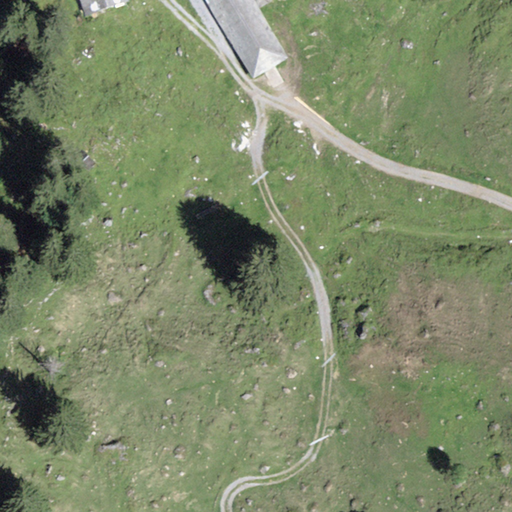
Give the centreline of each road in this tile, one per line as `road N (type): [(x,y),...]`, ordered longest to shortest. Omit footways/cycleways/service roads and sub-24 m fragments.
road 1 (track): [(169,0),(254,93),(395,167),(511,202)]
road 2 (track): [(322,293),(330,388),(320,441),(294,471),(239,483),(230,511)]
road 3 (track): [(254,93),(258,167),(313,270)]
